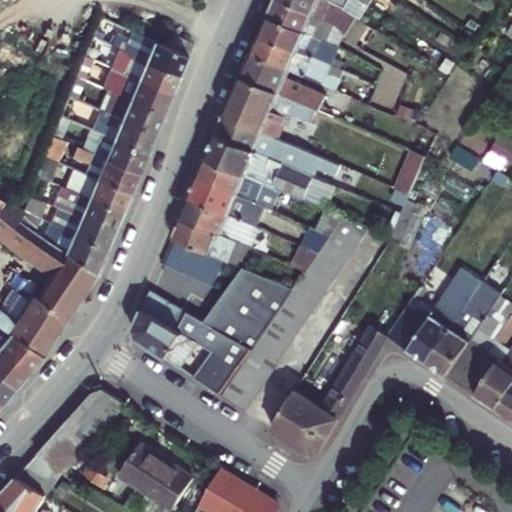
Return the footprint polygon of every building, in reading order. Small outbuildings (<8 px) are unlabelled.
[(277,0),(270,18),(325,42),(335,26),(316,15),(278,0),(277,0)] [(345,9),(325,0),(278,0),(316,15),(335,26),(345,9)] [(109,21),(100,16),(92,37),(101,41),(109,21)] [(378,32),(355,17),(346,32),(357,38),(359,34),(372,42),(378,32)] [(325,42),(270,18),(262,36),(332,66),(340,48),(331,44),(325,42)] [(119,49),(180,76),(188,56),(165,46),(132,31),(129,40),(116,34),(114,38),(107,35),(104,42),(119,49)] [(165,46),(188,56),(193,44),(170,34),(165,46)] [(328,74),(332,66),(262,36),(254,54),(290,70),(336,91),(340,80),(328,74)] [(101,41),(92,37),(84,56),(92,60),(101,41)] [(346,44),(334,38),(331,44),(340,48),(343,49),(346,44)] [(112,69),(172,95),(180,76),(119,49),(112,69)] [(286,78),(290,70),(254,54),(244,78),(320,111),(327,96),(286,78)] [(163,116),(172,95),(112,69),(110,68),(108,73),(90,66),(92,60),(84,56),(76,77),(84,80),(107,90),(112,93),(163,116)] [(416,79),(440,94),(449,79),(425,63),(416,79)] [(84,80),(76,77),(68,96),(76,100),(84,80)] [(357,127),(320,111),(244,78),(228,116),(264,132),(270,118),(307,134),(313,121),(352,139),(357,127)] [(104,112),(112,93),(107,90),(99,110),(104,112)] [(155,134),(163,116),(112,93),(104,112),(155,134)] [(60,116),(68,120),(76,100),(68,96),(60,116)] [(147,154),(155,134),(104,112),(99,110),(91,129),(100,134),(147,154)] [(68,120),(60,116),(52,136),(65,141),(73,122),(68,120)] [(283,140),(264,132),(228,116),(219,135),(294,167),(300,156),(280,148),(283,140)] [(139,173),(147,154),(100,134),(92,153),(139,173)] [(511,140),(500,134),(490,153),(511,165),(511,163),(511,140)] [(294,167),(219,135),(208,160),(264,184),(274,189),(297,199),(305,202),(308,194),(315,176),(310,174),(294,167)] [(45,156),(57,161),(65,141),(52,136),(45,156)] [(331,161),(283,140),(280,148),(300,156),(294,167),(310,174),(315,162),(328,168),(331,161)] [(131,193),(139,173),(92,153),(77,146),(72,158),(88,164),(85,173),(131,193)] [(413,152),(397,189),(410,195),(426,158),(413,152)] [(36,176),(49,182),(57,161),(45,156),(36,176)] [(201,178),(257,202),(264,184),(208,160),(201,178)] [(123,212),(131,193),(85,173),(73,168),(70,174),(77,177),(70,191),(123,212)] [(508,177),(499,171),(493,181),(502,187),(508,177)] [(77,177),(70,174),(65,188),(70,191),(77,177)] [(315,176),(308,194),(317,198),(325,180),(315,176)] [(258,227),(266,206),(257,202),(201,178),(192,198),(255,226),(258,227)] [(257,202),(266,206),(274,189),(264,184),(257,202)] [(115,231),(123,212),(70,191),(65,188),(57,185),(54,195),(33,185),(29,195),(46,203),(57,207),(115,231)] [(317,198),(308,194),(305,202),(328,212),(335,214),(338,207),(317,198)] [(46,203),(29,195),(24,208),(41,217),(46,203)] [(0,325),(9,332),(10,331),(42,355),(97,274),(19,222),(21,214),(0,196),(0,325)] [(250,237),(255,226),(192,198),(182,220),(249,248),(251,249),(256,239),(250,237)] [(297,199),(295,204),(302,208),(305,202),(297,199)] [(402,214),(391,239),(401,243),(418,203),(408,199),(402,214)] [(328,212),(305,202),(302,208),(325,218),(328,212)] [(107,250),(115,231),(57,207),(50,223),(72,236),(107,250)] [(50,223),(41,217),(24,208),(21,214),(19,222),(97,274),(107,250),(72,236),(50,223)] [(344,219),(335,214),(328,212),(325,218),(318,232),(331,237),(344,219)] [(274,366),(369,229),(344,219),(331,237),(319,253),(306,273),(293,292),(253,350),(252,351),(254,353),(223,397),(246,413),(277,367),(274,366)] [(236,267),(240,269),(249,248),(182,220),(174,240),(177,241),(236,267)] [(302,246),(319,253),(331,237),(318,232),(310,227),(302,246)] [(166,267),(226,293),(236,267),(177,241),(166,267)] [(306,273),(319,253),(302,246),(293,267),(306,273)] [(306,273),(293,267),(283,288),(293,292),(306,273)] [(283,288),(243,270),(226,293),(205,321),(253,350),(293,292),(283,288)] [(391,336),(429,362),(483,282),(479,279),(474,285),(460,276),(436,311),(421,302),(428,293),(422,289),(391,336)] [(429,362),(449,374),(489,314),(481,310),(495,290),(483,282),(429,362)] [(205,321),(152,289),(135,329),(139,339),(182,368),(193,352),(207,361),(195,378),(221,395),(252,351),(253,350),(205,321)] [(489,314),(449,374),(466,386),(511,317),(511,304),(501,297),(489,314)] [(505,346),(511,335),(511,317),(466,386),(499,408),(511,388),(511,350),(505,346)] [(9,332),(0,325),(0,347),(30,371),(42,355),(10,331),(9,332)] [(321,451),(391,336),(374,326),(324,409),(297,390),(274,430),(310,455),(321,451)] [(30,371),(0,347),(0,374),(16,388),(30,371)] [(0,402),(3,404),(16,388),(0,374),(0,402)] [(511,388),(499,408),(511,416),(511,388)] [(95,440),(125,405),(102,389),(90,395),(67,421),(95,440)] [(95,440),(67,421),(37,455),(66,472),(95,440)] [(192,480),(141,446),(121,477),(173,510),(192,480)] [(222,468),(199,506),(208,511),(280,511),(279,505),(222,468)] [(61,511),(64,508),(16,478),(0,495),(0,509),(4,511),(61,511)]
